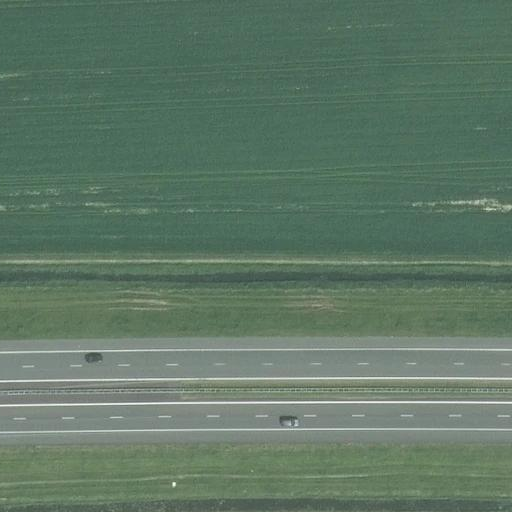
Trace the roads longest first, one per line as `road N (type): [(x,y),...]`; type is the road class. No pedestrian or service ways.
road 1 (motorway): [(511,364),(0,368)]
road 2 (motorway): [(0,419),(511,416)]
